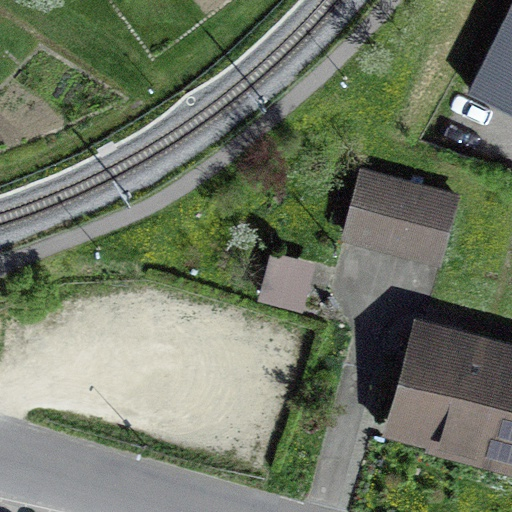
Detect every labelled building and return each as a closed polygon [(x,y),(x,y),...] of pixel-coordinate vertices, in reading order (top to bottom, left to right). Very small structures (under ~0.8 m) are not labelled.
[(511,108),(511,0),(468,87),(511,108)] [(345,233),(391,245),(408,183),(362,171),(345,233)] [(455,196),(408,183),(391,245),(438,258),(455,196)] [(274,246),(267,292),(307,298),(314,252),(274,246)] [(478,438),(502,348),(420,325),(393,423),(436,435),(438,427),(478,438)] [(511,350),(502,348),(478,438),(511,446),(511,350)]
